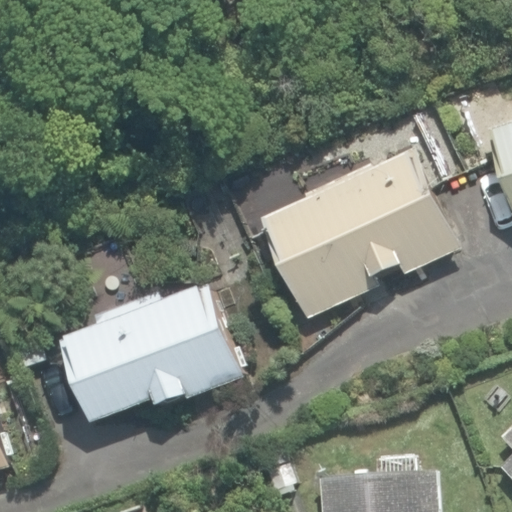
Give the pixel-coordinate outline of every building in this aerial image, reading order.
[(511,124),(495,130),(511,184),(511,124)] [(273,216),(320,320),(468,252),(421,149),(379,168),(376,163),(310,193),(313,198),(273,216)] [(70,340),(102,426),(166,402),(169,410),(253,379),(218,286),(166,305),(162,294),(95,319),(99,329),(70,340)] [(20,339),(24,349),(40,343),(36,333),(20,339)] [(0,473),(16,469),(0,415),(0,473)] [(446,511),(444,471),(423,472),(422,453),(387,456),(388,475),(328,478),(329,511),(446,511)] [(274,474),(282,493),(300,485),(293,466),(274,474)]
